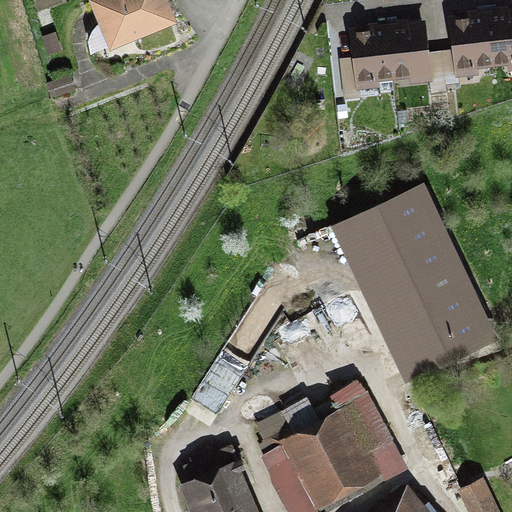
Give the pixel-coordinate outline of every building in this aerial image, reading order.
[(161,0),(99,0),(97,1),(113,40),(168,18),(161,0)] [(511,13),(487,16),(492,61),(511,58),(511,13)] [(492,61),(487,16),(452,20),(455,49),(457,65),(492,61)] [(388,29),(393,73),(428,69),(426,52),(423,25),(388,29)] [(393,73),(388,29),(353,33),(356,56),(358,77),(393,73)] [(429,78),(458,74),(457,65),(455,49),(426,52),(428,69),(429,78)] [(358,77),(356,56),(345,58),(349,92),(360,90),(358,77)] [(51,96),(75,88),(70,75),(47,83),(51,96)] [(498,336),(424,179),(332,223),(405,385),(498,336)] [(286,418),(266,429),(281,458),(293,452),(316,510),(381,475),(385,481),(407,468),(367,399),(297,437),(286,418)] [(243,466),(240,459),(232,462),(226,448),(186,466),(191,480),(184,483),(193,504),(198,501),(202,511),(247,511),(230,472),(243,466)] [(463,493),(472,511),(495,511),(482,484),(463,493)] [(435,511),(431,506),(424,511),(416,511),(398,489),(369,511),(435,511)]
